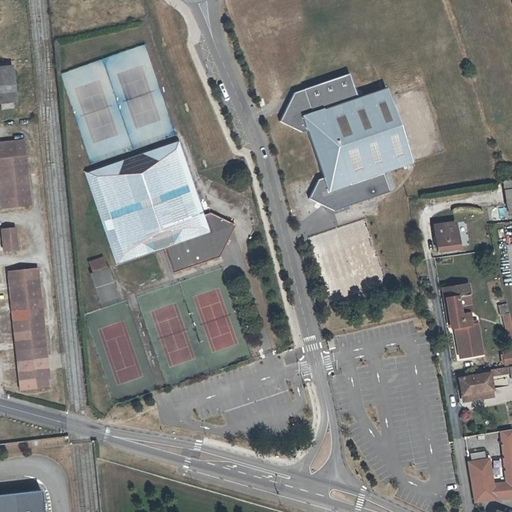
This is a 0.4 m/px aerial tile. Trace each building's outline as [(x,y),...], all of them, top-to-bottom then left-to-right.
[(175,15),(141,28),(179,126),(213,113),(175,15)] [(0,66),(0,103),(16,102),(13,66),(0,66)] [(299,132),(303,131),(299,117),(355,99),(347,75),(292,94),(287,104),(278,121),(299,132)] [(308,199),(333,211),(387,192),(382,174),(399,169),(409,165),(398,133),(383,90),(355,99),(299,117),(303,131),(309,149),(317,173),(319,180),(316,181),(308,199)] [(31,203),(25,137),(0,139),(0,189),(2,206),(31,203)] [(179,143),(142,155),(142,158),(124,164),(123,161),(87,174),(105,228),(118,266),(164,251),(172,275),(220,260),(236,228),(210,215),(205,217),(179,143)] [(142,155),(123,161),(124,164),(142,158),(142,155)] [(453,223),(431,226),(431,229),(435,252),(457,249),(454,228),(453,223)] [(18,250),(16,229),(3,230),(6,252),(18,250)] [(90,262),(94,272),(99,270),(107,268),(104,258),(90,262)] [(50,389),(38,271),(9,274),(21,392),(50,389)] [(457,296),(469,294),(467,284),(443,288),(445,298),(446,298),(457,296)] [(472,309),(469,294),(457,296),(460,311),(472,309)] [(460,314),(460,311),(457,296),(446,298),(451,328),(455,327),(459,327),(463,326),(460,314)] [(459,347),(461,357),(483,353),(477,323),(471,324),(470,321),(469,312),(460,314),(463,326),(459,327),(463,347),(459,347)] [(511,337),(511,332),(508,314),(502,316),(507,339),(511,337)] [(511,364),(511,351),(500,354),(502,366),(511,364)] [(488,370),(488,374),(489,377),(490,377),(510,374),(508,367),(488,370)] [(493,398),(490,377),(489,377),(488,374),(459,379),(462,395),(466,394),(467,402),(493,398)] [(511,499),(511,438),(511,431),(498,432),(503,482),(492,483),(488,459),(466,462),(472,504),(511,499)] [(0,511),(50,511),(48,492),(0,496),(0,511)]
